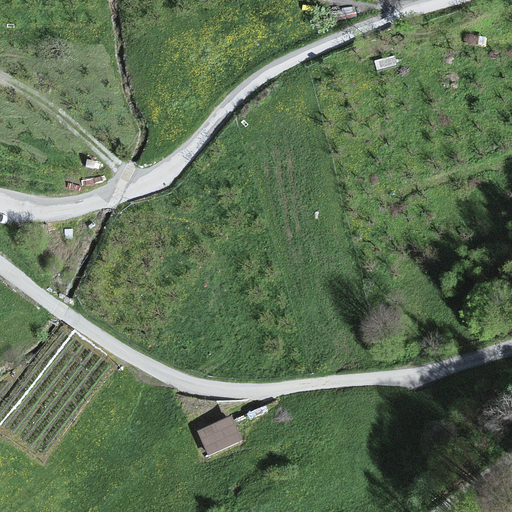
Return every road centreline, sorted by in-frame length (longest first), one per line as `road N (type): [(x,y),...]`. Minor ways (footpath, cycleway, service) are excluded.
road 1 (unclassified): [(511,346),(398,377),(213,389),(162,372),(0,264)]
road 2 (unclassified): [(0,204),(59,209),(139,188),(186,153),(231,100),(288,60),(445,0)]
road 3 (track): [(0,76),(52,106),(139,188)]
